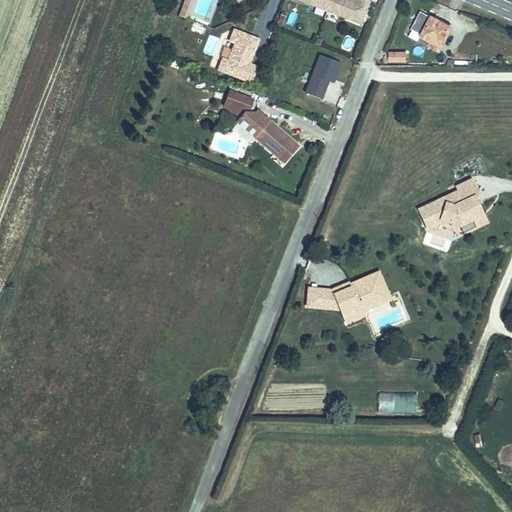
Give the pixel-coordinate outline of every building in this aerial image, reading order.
[(297,0),(304,2),(305,0),(309,0),(313,1),(311,5),(328,11),(340,16),(346,18),(347,14),(354,17),(352,20),(359,23),(368,0),(359,0),(359,1),(357,0),(297,0)] [(454,11),(434,2),(425,21),(445,30),(454,11)] [(412,32),(394,32),(395,41),(413,41),(412,32)] [(407,52),(389,51),(388,61),(406,62),(407,52)] [(332,91),(341,61),(317,54),(305,93),(323,99),(326,90),(332,91)] [(255,99),(259,86),(236,78),(231,93),(237,99),(245,102),(249,97),(251,99),(255,99)] [(304,132),(267,100),(267,101),(263,98),(262,99),(255,99),(251,99),(247,104),(264,118),(259,123),(289,149),(304,132)] [(264,118),(247,104),(243,108),(259,123),(264,118)] [(471,180),(414,205),(425,231),(449,221),(455,236),(489,222),(471,180)] [(368,267),(372,278),(386,273),(382,261),(368,267)] [(336,276),(350,310),(373,301),(370,294),(391,286),(386,273),(372,278),(368,267),(345,275),(344,273),(336,276)] [(416,412),(416,392),(378,392),(378,412),(416,412)]
